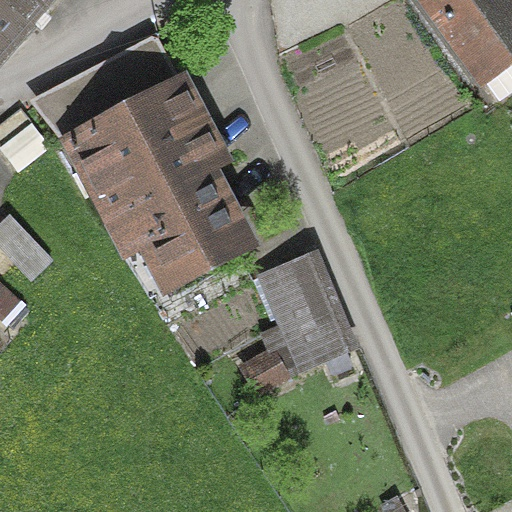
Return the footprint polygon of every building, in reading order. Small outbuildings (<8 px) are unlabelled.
[(53,0),(0,0),(0,69),(54,1),(53,0)] [(511,0),(411,0),(412,0),(479,90),(511,65),(511,0)] [(176,79),(45,157),(116,276),(132,267),(160,312),(253,257),(208,182),(230,169),(176,79)] [(319,249),(258,274),(278,325),(261,331),(267,350),(269,354),(277,351),(291,378),(359,349),(319,249)] [(255,396),(291,378),(277,351),(269,354),(267,350),(238,364),(255,396)]
